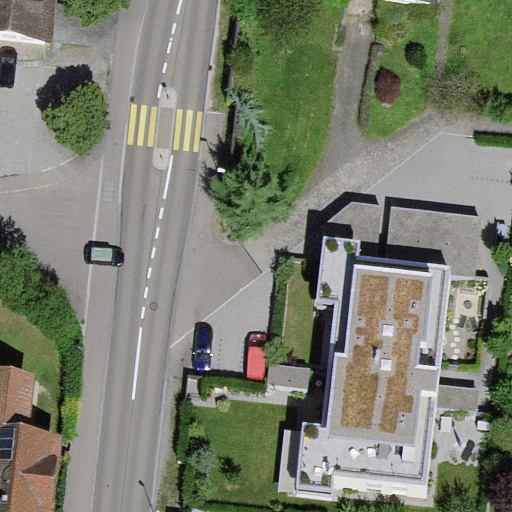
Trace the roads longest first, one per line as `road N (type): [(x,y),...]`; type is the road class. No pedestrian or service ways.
road 1 (tertiary): [(152,220),(120,511)]
road 2 (tertiary): [(186,0),(152,220)]
road 3 (residential): [(0,220),(152,220)]
